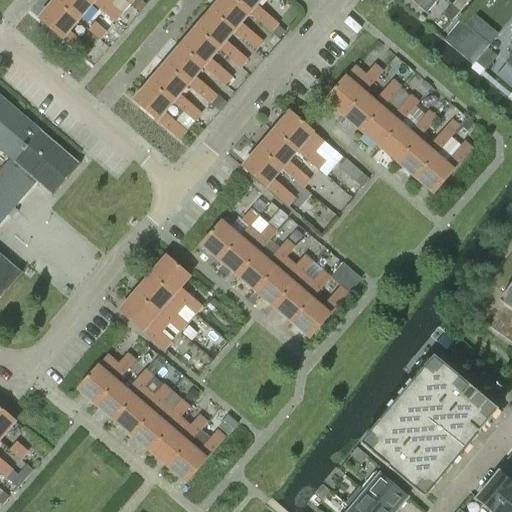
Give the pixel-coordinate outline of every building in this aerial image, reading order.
[(78,22),(93,4),(88,0),(57,0),(56,3),(78,22)] [(123,0),(89,0),(94,4),(115,23),(122,15),(130,5),(123,0)] [(136,0),(131,6),(140,13),(146,5),(139,0),(136,0)] [(249,14),(233,0),(221,0),(211,12),(234,31),(234,32),(255,51),(263,42),(241,23),(249,14)] [(256,6),(260,1),(261,0),(233,0),(249,14),(271,33),(278,25),(256,6)] [(409,0),(426,14),(438,0),(409,0)] [(456,0),(452,6),(460,12),(469,1),(466,0),(456,0)] [(69,32),(78,22),(56,3),(40,21),(62,40),(84,59),(91,51),(69,32)] [(443,16),(451,23),(460,12),(452,6),(443,16)] [(234,32),(234,31),(211,12),(196,30),(219,49),(218,50),(240,69),(247,60),(225,42),(234,32)] [(498,57),(488,49),(490,46),(461,22),(444,41),(473,66),(475,63),(485,72),(498,57)] [(100,41),(107,33),(95,23),(88,32),(100,41)] [(218,50),(219,49),(196,30),(181,48),(204,67),(203,68),(225,87),(232,78),(210,60),(218,50)] [(195,78),(203,68),(204,67),(181,48),(166,65),(188,85),(188,86),(210,105),(217,96),(195,78)] [(363,95),(364,95),(384,71),(376,64),(367,75),(356,66),(326,101),(344,117),(363,95)] [(188,86),(188,85),(166,65),(150,83),(173,103),(172,104),(194,122),(201,114),(180,95),(188,86)] [(381,110),(382,111),(403,87),(394,80),(374,104),(364,95),(363,95),(344,117),(362,133),(381,110)] [(420,86),(428,92),(431,88),(424,82),(420,86)] [(165,113),(172,104),(173,103),(150,83),(135,102),(158,121),(180,140),(187,131),(165,113)] [(381,110),(362,133),(380,148),(399,125),(400,126),(409,116),(420,103),(412,95),(403,87),(382,111),(381,110)] [(0,151),(9,160),(0,171),(0,300),(22,274),(0,254),(0,226),(6,220),(8,217),(12,220),(18,213),(15,210),(37,184),(53,198),(81,165),(0,95),(0,151)] [(217,96),(210,105),(219,113),(226,104),(217,96)] [(399,125),(380,148),(398,164),(417,141),(418,142),(438,118),(430,111),(419,124),(409,116),(400,126),(399,125)] [(290,114),(274,133),(296,152),(319,171),(328,179),(344,159),(324,143),(313,133),(290,114)] [(435,156),(436,157),(456,133),(448,126),(428,150),(418,142),(417,141),(398,164),(415,179),(435,156)] [(288,162),(296,152),(274,133),(259,151),(281,170),(303,189),(310,181),(288,162)] [(434,195),(453,172),(474,149),(466,141),(445,165),(436,157),(435,156),(415,179),(434,195)] [(295,199),(273,179),(281,170),(259,151),(244,169),(288,207),(295,199)] [(359,172),(352,180),(362,189),(369,180),(359,172)] [(249,228),(250,229),(259,218),(251,211),(241,222),(249,228)] [(280,213),(268,225),(269,226),(276,232),(287,219),(280,213)] [(239,240),(220,262),(238,278),(258,254),(259,255),(277,233),(276,232),(269,226),(268,225),(259,218),(250,229),(249,228),(238,240),(239,240)] [(239,240),(238,240),(221,224),(202,247),(220,262),(239,240)] [(295,231),(288,241),(294,246),(301,236),(295,231)] [(285,258),(286,259),(295,249),(287,241),(268,263),(259,255),(258,254),(238,278),(256,293),(285,258)] [(511,256),(510,259),(511,259),(471,316),(511,344),(511,256)] [(303,274),(304,274),(313,264),(305,257),(296,267),(286,259),(285,258),(256,293),(274,308),(303,274)] [(202,307),(180,288),(189,278),(167,259),(151,277),(185,306),(184,307),(195,316),(202,307)] [(312,300),(312,301),(331,279),(323,272),(313,282),(304,274),(303,274),(274,308),(292,324),(312,300)] [(184,307),(185,306),(151,277),(136,295),(169,324),(179,333),(187,325),(176,316),(184,307)] [(310,339),(329,317),(349,294),(341,287),(322,309),(312,301),(312,300),(292,324),(310,339)] [(161,334),(169,324),(136,295),(120,314),(142,332),(164,351),(171,343),(161,334)] [(219,304),(214,299),(207,307),(212,312),(219,304)] [(188,328),(182,335),(191,343),(197,335),(188,328)] [(96,406),(119,381),(135,362),(127,355),(117,365),(108,357),(98,368),(78,391),(96,406)] [(361,446),(425,500),(498,412),(434,358),(361,446)] [(158,359),(148,370),(154,375),(164,365),(158,359)] [(114,422),(144,388),(153,377),(145,370),(128,389),(119,381),(96,406),(114,422)] [(132,437),(162,403),(171,393),(163,386),(154,396),(144,388),(114,422),(132,437)] [(193,389),(185,399),(191,404),(199,394),(193,389)] [(150,452),(180,418),(189,408),(181,401),(172,411),(162,403),(132,437),(150,452)] [(0,440),(15,422),(0,409),(0,440)] [(169,468),(190,443),(207,424),(198,416),(189,427),(180,418),(150,452),(169,468)] [(228,417),(218,429),(226,437),(236,425),(228,417)] [(190,443),(169,468),(186,483),(206,461),(225,439),(216,431),(209,440),(199,433),(190,443)] [(18,444),(11,452),(21,461),(28,452),(18,444)] [(361,464),(366,458),(357,450),(352,456),(361,464)] [(0,459),(0,473),(6,479),(13,471),(0,459)] [(13,471),(6,479),(11,483),(18,475),(13,471)] [(365,493),(381,507),(387,511),(396,511),(407,499),(376,473),(361,491),(365,494),(365,493)] [(476,501),(488,511),(494,511),(511,490),(511,484),(499,474),(476,501)] [(0,490),(0,504),(3,507),(10,499),(0,490)] [(511,511),(511,490),(494,511),(511,511)] [(365,493),(365,494),(351,510),(353,511),(387,511),(381,507),(365,493)]
